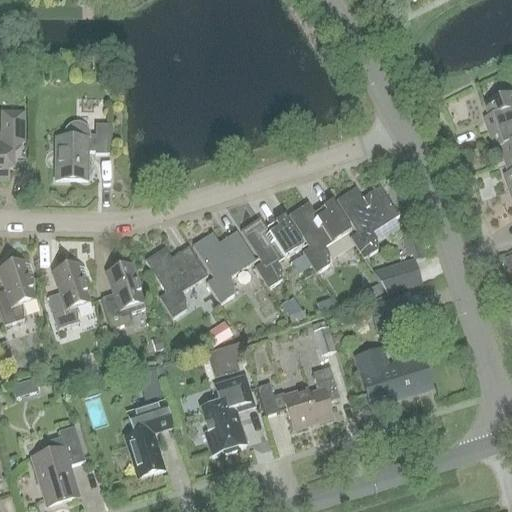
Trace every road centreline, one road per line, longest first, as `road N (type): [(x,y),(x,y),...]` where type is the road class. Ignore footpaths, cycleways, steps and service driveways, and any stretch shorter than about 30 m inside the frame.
road 1 (residential): [(0,221),(145,216),(402,131)]
road 2 (unclassified): [(511,433),(424,172),(402,131)]
road 3 (unclassified): [(280,511),(511,439)]
road 4 (unclassified): [(402,131),(328,0)]
